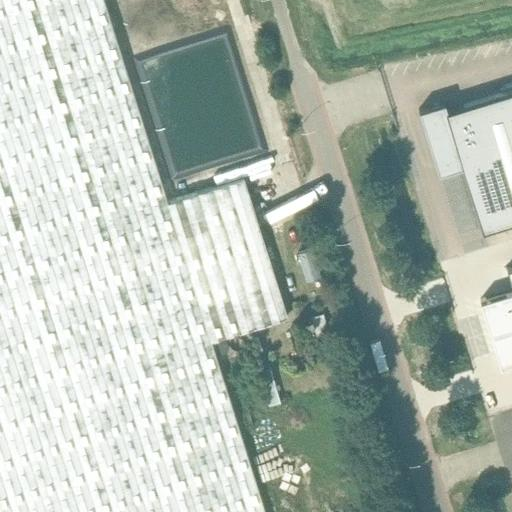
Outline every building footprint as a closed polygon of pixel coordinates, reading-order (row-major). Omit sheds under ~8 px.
[(0,0),(0,511),(265,511),(211,339),(287,315),(243,177),(167,201),(104,0),(0,0)] [(511,88),(446,109),(444,101),(418,109),(437,172),(460,165),(480,230),(511,220),(511,88)] [(312,249),(298,253),(306,281),(320,277),(312,249)] [(511,287),(511,291),(482,301),(501,364),(511,360),(511,266),(506,268),(511,287)] [(321,309),(310,313),(323,352),(334,348),(321,309)] [(271,369),(259,373),(268,405),(280,401),(271,369)] [(343,371),(298,383),(301,394),(346,383),(343,371)]
